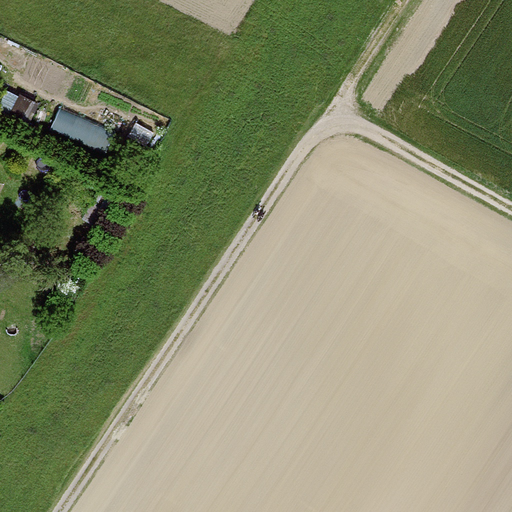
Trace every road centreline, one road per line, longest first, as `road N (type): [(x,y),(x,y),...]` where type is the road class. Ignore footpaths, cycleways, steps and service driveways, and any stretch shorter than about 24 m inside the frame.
road 1 (track): [(59,511),(293,162),(322,131),(339,126)]
road 2 (track): [(339,126),(387,138),(511,206)]
road 3 (track): [(339,126),(351,83),(405,0)]
